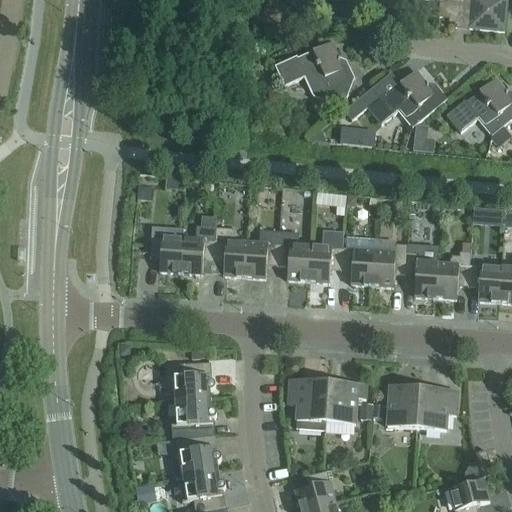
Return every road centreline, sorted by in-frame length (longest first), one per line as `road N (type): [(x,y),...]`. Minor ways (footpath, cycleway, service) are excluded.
road 1 (tertiary): [(52,301),(76,0)]
road 2 (residential): [(503,344),(255,327)]
road 3 (residential): [(255,327),(91,317),(52,301)]
road 4 (residential): [(263,511),(253,458),(255,327)]
road 5 (tertiary): [(67,480),(52,301)]
road 6 (residential): [(511,56),(396,45),(401,0)]
